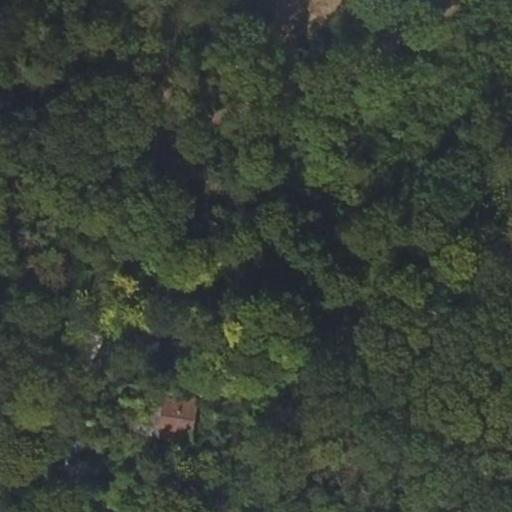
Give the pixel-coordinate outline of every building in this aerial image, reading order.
[(67,358),(64,377),(78,380),(82,361),(67,358)] [(181,407),(178,442),(188,444),(196,402),(153,395),(152,401),(181,407)] [(159,439),(178,442),(181,407),(152,401),(150,417),(133,415),(129,435),(159,439)] [(51,432),(47,448),(81,459),(86,444),(51,432)] [(156,450),(159,439),(129,435),(126,451),(148,455),(149,448),(156,450)]
